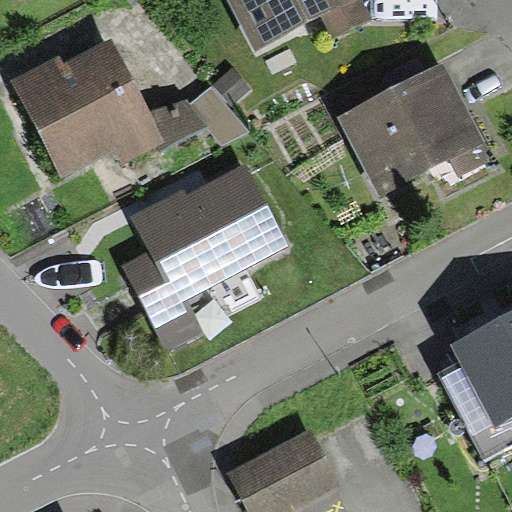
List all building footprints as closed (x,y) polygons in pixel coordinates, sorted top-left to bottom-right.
[(350,0),(219,0),(256,68),(358,14),(350,0)] [(113,54),(8,100),(50,196),(155,150),(113,54)] [(444,82),(338,131),(374,208),(480,159),(444,82)] [(241,180),(131,233),(145,261),(115,276),(151,350),(191,331),(179,305),(279,258),(241,180)] [(511,444),(511,335),(456,364),(459,371),(435,383),(477,462),(511,444)] [(335,511),(303,445),(221,483),(234,511),(335,511)]
